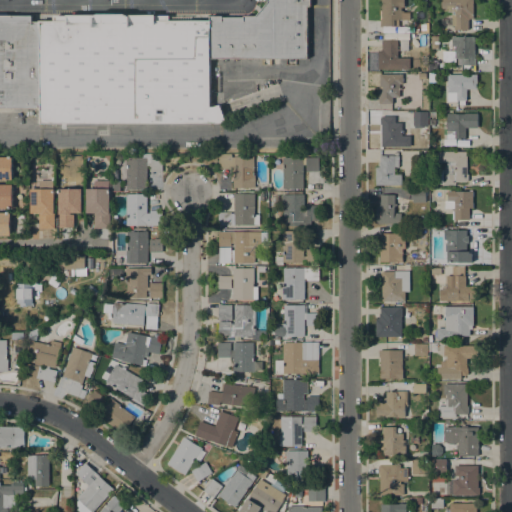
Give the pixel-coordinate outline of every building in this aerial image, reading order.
[(210,16),(213,16),(213,14),(218,14),(218,16),(222,16),(222,17),(244,17),(244,16),(256,16),(268,2),(268,0),(310,0),(311,6),(308,6),(308,59),(210,59),(210,16)] [(404,0),(404,7),(401,7),(401,11),(403,10),(403,12),(401,12),(401,19),(394,20),(394,26),(380,26),(380,19),(381,19),(381,0),(404,0)] [(472,0),(472,19),(469,19),(469,20),(468,20),(468,30),(453,30),(453,25),(452,25),(452,19),(451,19),(451,17),(450,17),(450,14),(451,14),(451,11),(447,11),(447,8),(441,8),(441,0),(472,0)] [(53,20),(53,15),(67,15),(96,15),(98,14),(124,14),(127,15),(156,15),(156,16),(169,15),(169,16),(192,16),(192,20),(210,20),(210,16),(210,59),(210,106),(213,106),(220,104),(225,121),(219,123),(40,123),(40,108),(40,21),(40,20),(53,20)] [(40,21),(40,108),(0,108),(0,16),(32,16),(32,21),(40,21)] [(474,57),(475,57),(475,65),(457,65),(457,58),(455,58),(455,62),(442,62),(442,51),(453,51),(453,49),(452,49),(452,46),(452,35),(455,35),(455,36),(474,36),(474,57)] [(397,40),(397,49),(399,49),(399,50),(397,50),(397,58),(409,58),(409,69),(378,69),(378,50),(381,50),(381,39),(397,40)] [(408,39),(408,50),(400,50),(400,39),(408,39)] [(428,62),(437,62),(437,70),(428,71),(428,62)] [(402,74),(402,84),(399,84),(399,87),(401,87),(401,89),(399,89),(399,97),(392,97),(392,104),(379,104),(379,103),(378,103),(378,96),(379,96),(379,74),(402,74)] [(447,74),(477,74),(477,90),(466,90),(466,100),(456,100),(456,101),(447,101),(447,87),(445,87),(445,85),(447,85),(447,74)] [(427,112),(427,125),(413,125),(413,112),(427,112)] [(477,113),(477,127),(465,127),(465,138),(456,138),(456,139),(446,139),(446,113),(477,113)] [(381,146),(381,124),(380,124),(380,117),(381,117),(381,116),(395,116),(395,123),(401,123),(401,130),(403,130),(403,133),(402,133),(402,135),(410,135),(410,146),(381,146)] [(443,169),(444,169),(444,165),(447,165),(447,161),(437,161),(437,152),(466,152),(467,174),(468,174),(468,181),(467,181),(467,182),(455,182),(455,185),(443,185),(443,169)] [(150,157),(161,157),(161,178),(149,178),(149,165),(146,165),(146,189),(126,189),(126,163),(125,163),(125,158),(142,158),(142,153),(150,153),(150,157)] [(231,157),(234,157),(234,156),(254,156),(253,175),(255,175),(255,188),(233,188),(233,167),(231,167),(231,169),(218,169),(218,153),(231,153),(231,156),(231,157)] [(375,185),(375,167),(379,167),(379,162),(380,162),(380,155),(394,155),(398,155),(398,167),(394,167),(394,174),(401,174),(401,185),(375,185)] [(0,179),(0,156),(12,156),(12,179),(0,179)] [(282,188),(282,157),(305,157),(305,165),(303,165),(303,189),(282,188)] [(318,157),(318,171),(306,171),(306,157),(318,157)] [(31,188),(39,188),(39,180),(54,179),(54,228),(39,228),(39,213),(31,213),(31,188)] [(86,188),(94,188),(94,180),(109,180),(109,228),(94,228),(94,213),(97,213),(97,212),(86,212),(86,188)] [(0,184),(12,184),(12,207),(0,207),(0,184)] [(58,188),(81,188),(81,212),(71,212),(71,214),(73,214),(73,226),(59,227),(58,188)] [(413,202),(413,189),(425,189),(425,202),(413,202)] [(454,190),(454,191),(469,191),(469,190),(471,190),(471,191),(473,191),(473,196),(472,202),(473,202),(473,207),(472,207),(472,209),(469,209),(469,220),(454,220),(454,219),(452,219),(452,210),(451,210),(451,209),(444,209),(444,200),(447,200),(447,190),(454,190)] [(254,193),(254,224),(218,224),(218,212),(231,212),(231,213),(233,213),(233,193),(254,193)] [(304,205),(320,205),(320,220),(310,220),(310,226),(283,225),(283,206),(282,206),(282,193),(304,193),(304,205)] [(126,194),(146,194),(146,213),(149,213),(149,210),(162,210),(162,225),(126,225),(126,194)] [(376,224),(376,205),(379,205),(379,201),(380,201),(380,194),(394,194),(394,204),(396,204),(396,206),(394,206),(394,213),(400,213),(400,224),(376,224)] [(0,235),(0,212),(10,212),(10,235),(0,235)] [(271,220),(272,218),(271,218),(274,214),(279,218),(275,223),(271,220)] [(466,230),(466,236),(468,236),(468,243),(466,243),(466,251),(469,251),(469,253),(472,253),(472,262),(447,262),(447,251),(445,251),(445,243),(447,243),(447,239),(444,239),(444,229),(448,229),(448,230),(466,230)] [(147,231),(147,230),(152,230),(152,233),(147,233),(147,262),(125,262),(125,250),(126,250),(126,231),(147,231)] [(260,231),(260,232),(267,232),(267,241),(261,241),(261,246),(254,246),(254,264),(244,264),(244,263),(218,263),(218,247),(233,247),(233,243),(230,243),(230,246),(218,246),(218,231),(260,231)] [(318,247),(318,265),(308,265),(308,262),(288,262),(288,265),(283,265),(282,231),(303,231),(303,256),(306,256),(306,247),(318,247)] [(378,233),(392,233),(392,231),(405,231),(406,233),(406,248),(403,248),(403,253),(402,253),(402,262),(398,262),(397,262),(397,263),(394,263),(394,262),(379,261),(380,240),(378,240),(378,233)] [(149,239),(162,239),(162,251),(149,251),(149,239)] [(419,251),(423,251),(423,260),(419,260),(419,261),(413,261),(413,263),(408,263),(408,250),(419,251)] [(51,255),(84,255),(84,269),(75,268),(75,276),(68,276),(68,269),(51,269),(51,255)] [(151,268),(151,274),(147,274),(147,287),(149,287),(149,282),(162,282),(162,297),(160,297),(160,299),(153,299),(153,298),(127,298),(127,281),(125,281),(125,268),(151,268)] [(253,268),(253,287),(257,287),(257,299),(233,299),(233,289),(218,289),(218,275),(232,276),(232,268),(253,268)] [(318,268),(318,280),(304,280),(304,299),(282,299),(282,287),(283,287),(283,268),(318,268)] [(409,271),(409,291),(405,291),(405,301),(382,301),(382,279),(380,279),(380,271),(382,271),(394,271),(409,271)] [(447,282),(455,282),(455,276),(465,275),(465,286),(477,286),(477,301),(464,301),(464,300),(456,300),(456,301),(447,301),(447,290),(447,282)] [(31,284),(31,282),(35,282),(35,285),(34,285),(34,289),(32,289),(32,306),(26,306),(20,306),(20,303),(16,303),(17,283),(31,284)] [(144,304),(144,306),(146,306),(147,302),(158,303),(156,326),(112,323),(113,314),(103,313),(104,303),(113,304),(113,302),(144,304)] [(218,320),(218,304),(222,304),(222,305),(231,304),(231,320),(218,320)] [(240,340),(227,340),(227,336),(218,336),(218,321),(230,321),(230,323),(231,323),(231,324),(233,324),(234,305),(255,305),(255,336),(240,336),(240,340)] [(282,336),(282,324),(283,324),(283,305),(304,305),(304,313),(318,313),(318,325),(306,325),(306,319),(304,319),(304,336),(282,336)] [(439,305),(439,314),(431,314),(432,305),(439,305)] [(473,306),(473,325),(472,325),(472,329),(469,329),(469,336),(458,336),(458,339),(436,339),(436,328),(445,328),(445,317),(445,306),(473,306)] [(376,337),(376,319),(379,319),(379,313),(380,313),(380,307),(401,307),(401,336),(376,337)] [(127,331),(147,336),(150,337),(150,336),(162,338),(159,354),(147,351),(147,354),(146,354),(145,356),(144,356),(142,365),(120,361),(121,359),(111,357),(115,341),(125,344),(127,333),(127,331)] [(0,340),(6,340),(6,359),(8,359),(8,371),(0,371),(0,340)] [(51,340),(61,342),(55,368),(50,366),(49,369),(57,371),(54,382),(40,379),(40,377),(38,377),(38,378),(23,375),(26,363),(34,365),(35,362),(26,359),(31,340),(49,345),(51,340)] [(232,353),(230,353),(230,357),(218,357),(218,342),(230,342),(230,349),(232,349),(232,342),(253,342),(253,360),(254,360),(254,371),(232,371),(232,353)] [(318,342),(318,374),(283,374),(283,373),(274,373),(274,360),(282,360),(282,342),(318,342)] [(414,356),(414,344),(427,344),(427,356),(414,356)] [(467,368),(468,368),(468,374),(467,374),(467,375),(461,375),(461,379),(437,379),(437,367),(441,367),(441,361),(444,361),(444,359),(447,359),(447,356),(443,356),(443,345),(467,345),(467,368)] [(73,346),(92,353),(81,384),(82,385),(80,389),(86,391),(84,398),(67,392),(72,379),(62,376),(73,346)] [(402,350),(402,369),(403,369),(403,379),(399,379),(380,378),(380,357),(379,357),(379,350),(402,350)] [(115,364),(142,380),(138,388),(150,395),(144,406),(133,400),(134,398),(105,382),(115,364)] [(276,411),(276,399),(277,399),(277,393),(282,393),(282,380),(307,380),(307,393),(303,393),(303,400),(307,400),(306,396),(319,396),(319,411),(276,411)] [(255,387),(255,388),(259,389),(258,397),(254,396),(252,408),(221,403),(221,405),(207,403),(209,391),(222,393),(223,383),(255,387)] [(425,383),(425,393),(413,393),(413,383),(425,383)] [(467,384),(467,406),(468,406),(468,414),(467,414),(467,420),(454,420),(454,417),(437,417),(437,397),(446,397),(446,398),(447,398),(447,395),(443,395),(443,384),(467,384)] [(104,397),(96,408),(86,401),(94,390),(104,397)] [(387,416),(387,417),(376,417),(376,402),(386,402),(386,391),(395,392),(395,391),(407,391),(406,406),(405,406),(405,417),(387,416)] [(135,417),(122,434),(97,414),(110,397),(135,417)] [(228,447),(210,440),(209,441),(194,436),(200,421),(214,426),(220,411),(239,418),(232,437),(228,447)] [(279,446),(279,435),(280,435),(280,416),(301,416),(301,424),(303,424),(303,416),(316,416),(316,431),(303,431),(303,427),(301,427),(301,446),(279,446)] [(0,426),(24,427),(24,447),(0,447),(0,426)] [(403,446),(405,446),(405,456),(402,456),(402,455),(383,455),(383,433),(381,433),(381,426),(396,426),(396,433),(403,433),(403,446)] [(458,455),(458,449),(453,449),(453,439),(443,439),(443,426),(478,426),(478,455),(458,455)] [(202,448),(201,450),(205,452),(199,461),(194,458),(185,474),(167,463),(183,437),(202,448)] [(441,444),(441,456),(431,456),(431,444),(441,444)] [(427,449),(427,458),(419,458),(419,449),(427,449)] [(307,450),(307,480),(285,480),(285,450),(307,450)] [(35,486),(35,479),(27,479),(27,455),(48,455),(49,485),(35,486)] [(411,460),(426,460),(426,474),(411,474),(411,460)] [(446,460),(446,472),(433,472),(433,460),(446,460)] [(92,511),(80,511),(77,509),(79,507),(77,506),(77,501),(78,500),(76,498),(88,485),(75,473),(85,462),(113,489),(92,511)] [(191,471),(205,462),(212,473),(197,481),(191,471)] [(400,464),(400,484),(404,484),(403,495),(379,494),(380,472),(378,472),(378,465),(380,465),(380,464),(400,464)] [(218,495),(240,465),(256,476),(234,506),(218,495)] [(478,465),(478,487),(479,487),(479,495),(466,495),(463,495),(463,496),(460,496),(460,495),(459,495),(459,496),(454,496),(454,495),(452,495),(452,479),(456,479),(458,479),(458,476),(454,476),(454,465),(478,465)] [(203,490),(212,478),(222,485),(213,498),(203,490)] [(267,511),(261,508),(258,511),(239,511),(259,478),(271,485),(274,480),(285,487),(282,492),(285,494),(283,498),(283,499),(275,511),(267,511)] [(23,481),(23,487),(26,487),(26,491),(23,491),(23,495),(16,495),(16,508),(11,508),(11,511),(0,511),(0,485),(11,485),(11,483),(13,483),(13,481),(23,481)] [(295,489),(295,486),(302,486),(302,490),(301,490),(301,497),(288,497),(290,489),(295,489)] [(324,488),(324,501),(307,501),(307,488),(324,488)] [(98,511),(114,495),(125,505),(118,511),(114,511),(111,509),(109,511),(110,511),(98,511)] [(430,508),(430,498),(443,498),(443,508),(430,508)] [(380,511),(380,504),(399,504),(399,503),(406,503),(406,511),(380,511)] [(450,511),(450,503),(476,503),(476,511),(450,511)]
